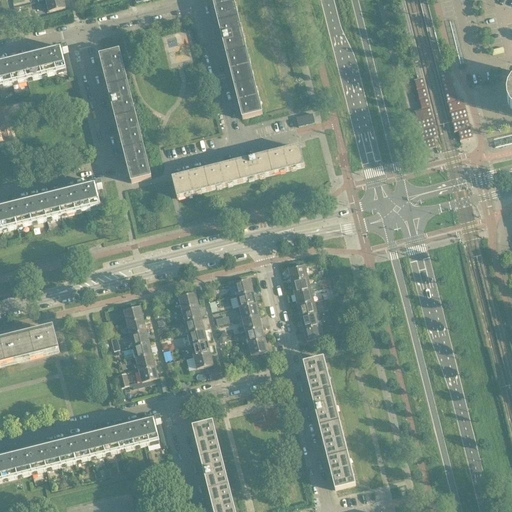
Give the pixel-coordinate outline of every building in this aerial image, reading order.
[(62,0),(50,0),(46,1),(49,14),(65,10),(62,0)] [(212,0),(214,7),(219,26),(238,21),(233,0),(212,0)] [(238,21),(219,26),(226,57),(246,52),(238,21)] [(0,67),(0,89),(66,73),(62,55),(69,54),(67,49),(62,51),(62,49),(53,49),(54,51),(46,53),(47,56),(0,67)] [(100,57),(108,90),(128,85),(120,52),(100,57)] [(246,52),(226,57),(235,89),(254,84),(246,52)] [(450,73),(440,75),(453,133),(458,132),(460,142),(473,139),(464,100),(456,102),(450,73)] [(254,84),(235,89),(243,120),(262,116),(254,84)] [(128,85),(108,90),(115,121),(136,116),(128,85)] [(299,129),(315,125),(313,115),(296,119),(299,129)] [(136,116),(115,121),(124,153),(144,148),(136,116)] [(437,138),(434,125),(432,119),(425,120),(420,122),(424,142),(437,138)] [(144,148),(124,153),(131,185),(152,179),(144,148)] [(299,149),(281,153),(268,157),(273,176),(305,169),(300,150),(299,149)] [(268,157),(247,162),(236,165),(241,184),(273,176),(268,157)] [(236,165),(217,169),(205,172),(210,192),(241,184),(236,165)] [(205,172),(186,177),(172,181),(177,200),(210,192),(205,172)] [(0,234),(62,219),(68,217),(86,213),(101,209),(96,191),(103,190),(102,185),(97,187),(95,185),(87,185),(88,187),(80,189),(81,192),(57,198),(0,212),(0,234)] [(305,267),(288,271),(292,284),(308,280),(305,267)] [(308,280),(292,284),(295,296),(311,292),(308,280)] [(250,281),(234,285),(237,297),(253,293),(250,281)] [(311,292),(295,296),(297,308),(314,303),(311,292)] [(253,293),(237,297),(240,309),(256,305),(253,293)] [(195,295),(179,299),(182,311),(198,307),(195,295)] [(314,303),(297,308),(300,319),(317,315),(314,303)] [(256,305),(240,309),(243,321),(259,317),(256,305)] [(198,307),(182,311),(185,323),(201,319),(198,307)] [(140,309),(124,313),(127,325),(143,321),(140,309)] [(218,325),(230,323),(229,314),(217,316),(218,325)] [(317,315),(300,319),(303,331),(320,327),(317,315)] [(259,317),(243,321),(246,333),(262,329),(259,317)] [(201,319),(185,323),(188,335),(204,331),(201,319)] [(143,321),(127,325),(130,337),(146,333),(143,321)] [(320,327),(303,331),(306,343),(323,339),(320,327)] [(262,329),(246,333),(249,345),(265,341),(262,329)] [(0,368),(59,353),(54,333),(54,330),(48,332),(49,334),(4,345),(4,343),(0,343),(0,368)] [(204,331),(188,335),(191,347),(207,343),(204,331)] [(146,333),(130,337),(133,349),(149,345),(146,333)] [(265,341),(249,345),(252,357),(268,353),(265,341)] [(207,343),(191,347),(194,359),(210,355),(207,343)] [(149,345),(133,349),(136,361),(152,357),(149,345)] [(210,355),(194,359),(197,371),(213,367),(210,355)] [(152,357),(136,361),(139,373),(155,369),(152,357)] [(303,365),(311,396),(331,391),(323,360),(303,365)] [(211,381),(223,378),(221,368),(209,371),(211,381)] [(158,381),(155,369),(139,373),(142,384),(136,385),(137,388),(145,385),(145,384),(158,381)] [(130,388),(127,376),(117,378),(120,390),(130,388)] [(161,393),(167,392),(164,380),(158,381),(161,393)] [(331,391),(311,396),(319,428),(339,423),(331,391)] [(0,484),(159,444),(155,426),(161,425),(160,420),(156,422),(155,420),(146,420),(146,422),(139,424),(140,427),(0,462),(0,484)] [(212,423),(197,427),(193,428),(200,460),(220,455),(212,423)] [(339,423),(319,428),(327,459),(347,454),(339,423)] [(347,454),(327,459),(335,492),(355,487),(347,454)] [(220,455),(200,460),(208,492),(228,487),(220,455)] [(234,511),(228,487),(208,492),(213,511),(234,511)]
